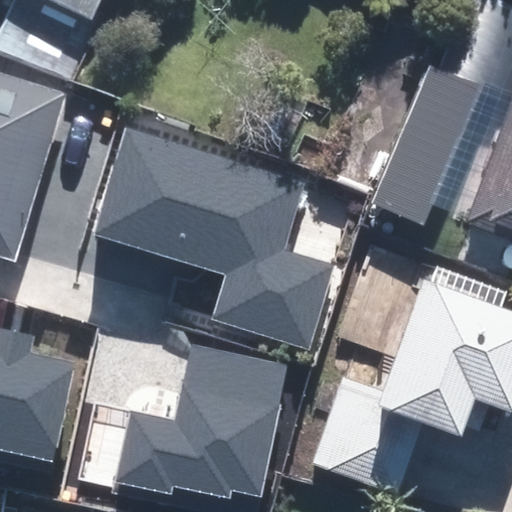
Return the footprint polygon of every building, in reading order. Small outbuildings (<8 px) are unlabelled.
[(103,0),(52,0),(94,19),(103,0)] [(0,258),(17,264),(72,92),(0,68),(0,258)] [(378,197),(419,93),(363,71),(322,175),(378,197)] [(511,98),(464,224),(511,242),(511,98)] [(455,219),(394,196),(381,231),(441,254),(455,219)] [(511,413),(511,412),(511,312),(428,280),(380,403),(463,435),(477,399),(511,413)] [(148,433),(78,420),(71,457),(141,470),(148,433)]
